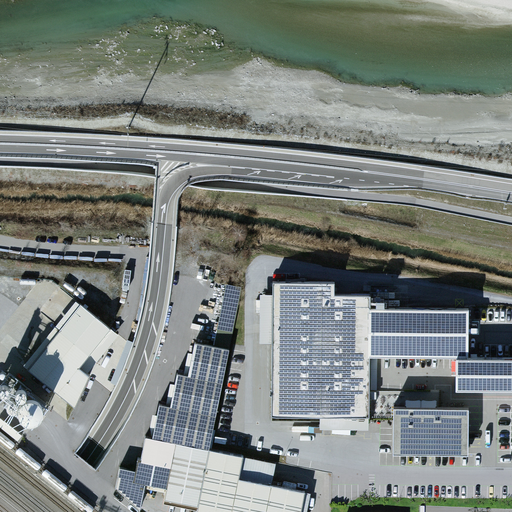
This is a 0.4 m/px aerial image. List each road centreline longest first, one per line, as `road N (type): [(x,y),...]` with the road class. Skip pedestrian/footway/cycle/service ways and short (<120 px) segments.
road 1 (track): [(0,122),(131,120),(511,173)]
road 2 (motorway): [(52,511),(117,410),(140,356),(169,185),(225,156)]
road 3 (motorway): [(511,190),(225,156)]
road 4 (motorway): [(225,156),(0,146)]
